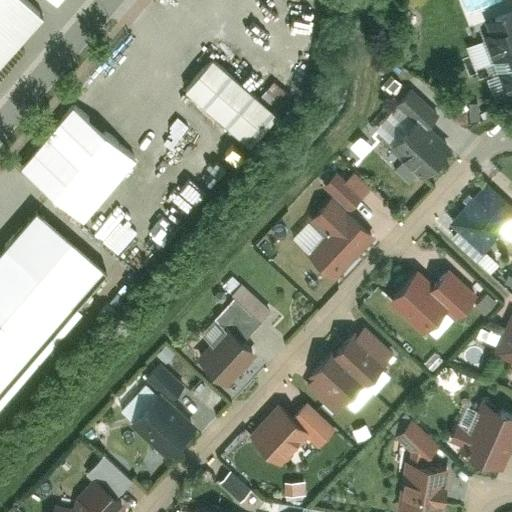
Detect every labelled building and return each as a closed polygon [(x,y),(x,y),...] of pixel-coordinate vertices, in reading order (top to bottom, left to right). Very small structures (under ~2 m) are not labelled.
[(0,0),(0,63),(42,15),(23,0),(0,0)] [(511,4),(479,15),(507,92),(511,90),(511,4)] [(214,56),(185,89),(249,145),(278,111),(214,56)] [(415,114),(425,122),(439,108),(411,82),(397,97),(415,114)] [(84,216),(131,156),(69,106),(21,165),(84,216)] [(422,173),(449,144),(425,122),(415,114),(389,142),(422,173)] [(330,193),(347,208),(363,191),(346,176),(334,165),(318,183),(330,193)] [(346,176),(363,191),(372,181),(354,166),(346,176)] [(511,218),(511,201),(485,178),(449,218),(485,250),(496,237),(511,218)] [(335,275),(373,232),(347,208),(330,193),(310,216),(325,229),(306,249),(335,275)] [(0,390),(104,272),(37,214),(0,255),(0,390)] [(388,294),(423,329),(444,307),(453,316),(477,291),(448,263),(434,278),(419,263),(388,294)] [(235,293),(260,318),(271,306),(242,278),(231,289),(235,293)] [(488,290),(476,302),(486,312),(498,300),(488,290)] [(228,323),(242,336),(260,318),(235,293),(216,312),(228,323)] [(511,357),(511,305),(492,349),(511,357)] [(364,380),(394,349),(363,318),(332,350),(361,378),(364,380)] [(223,380),(254,349),(242,336),(228,323),(197,355),(223,380)] [(333,406),(361,378),(332,350),(330,348),(302,376),(333,406)] [(159,389),(169,398),(185,381),(159,356),(143,373),(159,389)] [(164,452),(193,422),(169,398),(159,389),(131,419),(164,452)] [(511,434),(511,433),(511,409),(480,395),(458,445),(499,463),(511,434)] [(307,396),(290,413),(306,428),(319,440),(335,423),(307,396)] [(276,460),(306,428),(290,413),(277,400),(247,431),(276,460)] [(411,448),(422,459),(438,443),(412,418),(396,434),(411,448)] [(410,511),(439,511),(446,467),(421,463),(422,459),(411,448),(401,510),(410,511)] [(113,493),(130,475),(104,449),(86,467),(93,474),(113,493)] [(220,477),(240,497),(251,485),(231,466),(220,477)] [(113,493),(93,474),(76,492),(73,503),(70,504),(53,500),(50,511),(113,511),(122,503),(113,493)]
